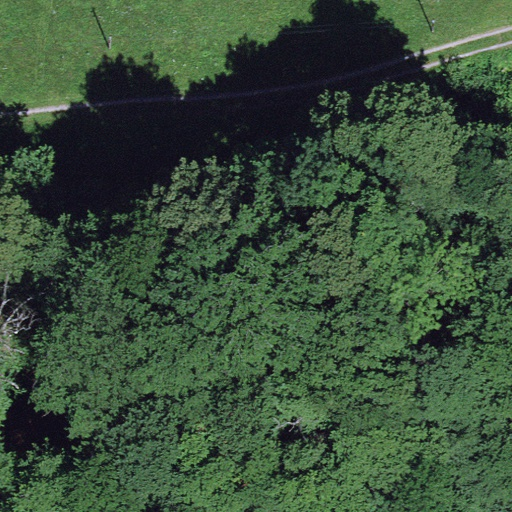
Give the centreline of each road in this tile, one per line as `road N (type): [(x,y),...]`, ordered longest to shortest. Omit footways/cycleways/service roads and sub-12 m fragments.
road 1 (track): [(511,33),(346,83),(199,96)]
road 2 (track): [(199,96),(0,110)]
